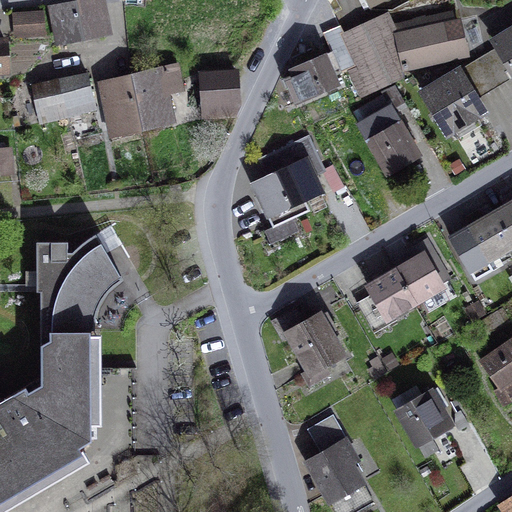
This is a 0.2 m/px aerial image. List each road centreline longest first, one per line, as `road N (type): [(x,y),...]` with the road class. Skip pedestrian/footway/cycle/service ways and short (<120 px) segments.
road 1 (residential): [(243,319),(219,225),(220,185),(307,0)]
road 2 (residential): [(511,164),(243,319)]
road 3 (residential): [(298,511),(243,319)]
